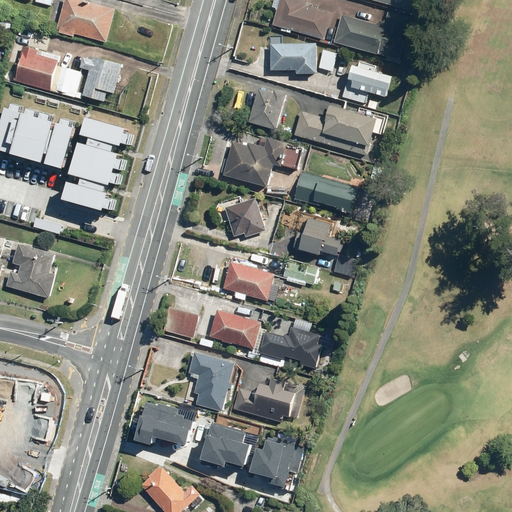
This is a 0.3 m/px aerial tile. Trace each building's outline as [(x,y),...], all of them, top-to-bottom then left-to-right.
[(60,29),(63,29),(62,33),(79,37),(80,34),(112,41),(120,8),(99,3),(99,0),(67,0),(62,23),(52,20),(50,30),(60,32),(60,29)] [(343,6),(322,0),(277,0),(275,8),(280,9),(276,24),(333,41),(343,6)] [(380,0),(415,8),(416,0),(380,0)] [(387,26),(345,15),(338,41),(403,59),(414,18),(390,12),(387,26)] [(286,35),(272,35),(271,46),(276,46),(274,68),(296,69),(296,73),(322,74),(322,67),(324,43),(285,41),(286,35)] [(41,48),(27,44),(18,79),(55,90),(63,61),(40,54),(41,48)] [(341,51),(326,48),(322,67),(337,70),(341,51)] [(88,56),(85,67),(94,69),(86,95),(109,102),(112,91),(118,93),(127,61),(99,53),(97,59),(88,56)] [(372,93),(391,99),(393,92),(395,93),(399,79),(381,73),(382,69),(362,63),(360,67),(357,66),(352,79),(350,79),(344,97),(369,105),(372,93)] [(81,92),(87,72),(68,66),(60,92),(83,99),(85,93),(81,92)] [(280,91),(263,87),(254,121),(283,128),(292,91),(280,88),(280,91)] [(71,121),(4,102),(0,114),(0,158),(56,174),(71,121)] [(305,110),(298,136),(372,155),(375,143),(378,144),(382,132),(386,133),(391,115),(360,107),(360,110),(335,103),(332,117),(305,110)] [(108,216),(132,129),(79,115),(56,202),(108,216)] [(303,170),(309,146),(265,135),(263,144),(256,142),(256,145),(238,141),(230,173),(275,184),(280,165),(303,170)] [(386,166),(376,164),(372,178),(382,180),(386,166)] [(360,187),(303,171),(295,198),(352,214),(360,187)] [(263,197),(229,204),(236,237),(270,229),(263,197)] [(332,222),(307,217),(299,250),(319,255),(320,251),(339,256),(342,241),(328,238),(332,222)] [(61,253),(22,243),(16,269),(7,267),(8,262),(0,260),(0,284),(2,285),(4,275),(13,278),(12,282),(30,287),(29,291),(55,298),(61,273),(56,272),(61,253)] [(356,260),(338,256),(334,272),(353,276),(356,260)] [(282,273),(236,260),(228,287),(241,290),(239,298),(248,300),(250,295),(272,301),(273,298),(281,300),(285,284),(279,283),(282,273)] [(309,268),(291,263),(287,275),(291,276),(289,281),(306,286),(308,281),(318,284),(323,268),(311,264),(309,268)] [(206,314),(174,304),(167,329),(198,338),(206,314)] [(263,320),(218,308),(210,336),(256,348),(263,320)] [(289,338),(265,332),(260,353),(284,359),(285,355),(302,359),(301,364),(315,367),(320,346),(317,345),(319,335),(292,328),(289,338)] [(201,394),(198,404),(224,412),(231,388),(233,389),(235,383),(232,383),(238,363),(197,352),(191,373),(197,374),(196,378),(200,379),(196,393),(201,394)] [(261,394),(241,388),(235,409),(283,423),(285,415),(291,417),(291,416),(299,418),(308,386),(289,380),(288,382),(275,378),(273,386),(263,384),(261,394)] [(0,430),(37,439),(44,409),(12,403),(16,387),(0,383),(0,430)] [(149,408),(140,439),(156,444),(158,435),(191,444),(197,421),(185,417),(186,415),(179,414),(181,409),(181,408),(161,402),(160,405),(149,402),(147,407),(149,408)] [(199,414),(181,409),(179,414),(186,415),(185,417),(197,421),(199,414)] [(213,422),(202,459),(227,466),(228,461),(246,466),(249,457),(252,445),(251,445),(252,444),(244,442),(247,433),(245,433),(245,431),(213,422)] [(259,435),(245,431),(245,433),(247,433),(244,442),(252,444),(251,445),(252,445),(249,457),(252,458),(259,435)] [(280,433),(276,437),(295,442),(299,438),(280,433)] [(0,457),(2,450),(18,454),(21,442),(0,436),(0,457)] [(259,448),(252,472),(277,478),(275,484),(285,487),(289,471),(296,473),(303,447),(296,445),(296,443),(295,442),(276,437),(275,437),(274,439),(269,438),(265,450),(259,448)] [(7,463),(0,461),(0,498),(22,504),(30,476),(5,469),(7,463)] [(152,478),(143,485),(166,511),(183,511),(203,495),(194,485),(187,491),(165,466),(162,468),(161,467),(150,476),(152,478)] [(218,511),(211,503),(201,511),(218,511)]
